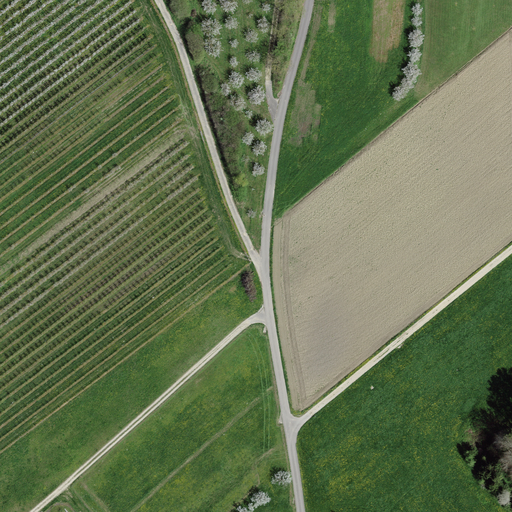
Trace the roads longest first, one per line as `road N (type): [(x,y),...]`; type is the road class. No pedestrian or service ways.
road 1 (unclassified): [(300,511),(263,280),(280,121),(310,0)]
road 2 (track): [(37,511),(268,314)]
road 3 (track): [(153,0),(263,280)]
road 4 (track): [(290,437),(511,252)]
road 5 (track): [(280,121),(267,88),(279,0)]
